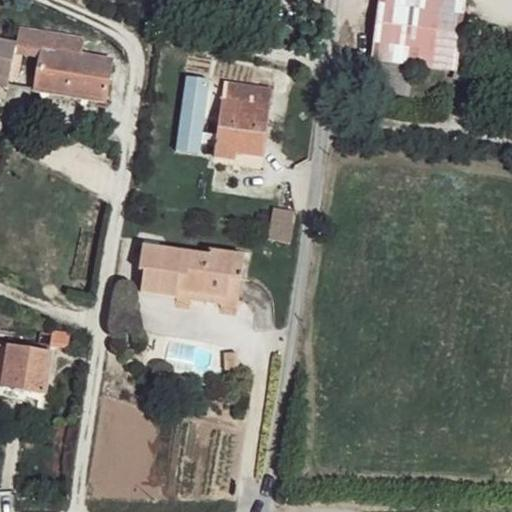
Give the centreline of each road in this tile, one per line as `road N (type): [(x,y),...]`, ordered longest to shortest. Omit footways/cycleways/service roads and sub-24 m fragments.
road 1 (track): [(64,0),(114,21),(136,62),(99,324),(83,511)]
road 2 (unclassified): [(331,0),(264,511)]
